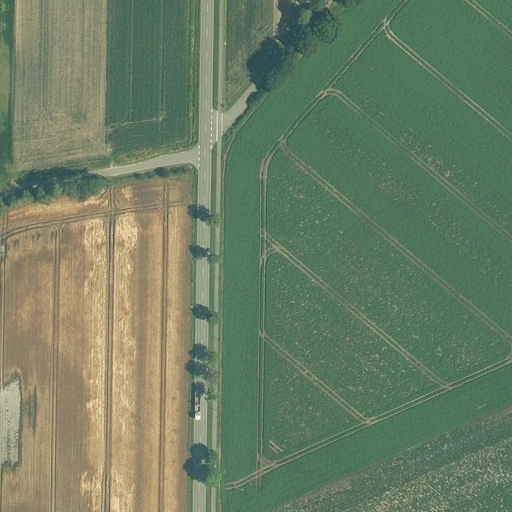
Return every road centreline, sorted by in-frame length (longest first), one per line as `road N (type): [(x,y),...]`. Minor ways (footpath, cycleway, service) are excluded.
road 1 (tertiary): [(199,511),(206,156)]
road 2 (residential): [(206,156),(0,195)]
road 3 (residential): [(330,0),(228,117),(206,128)]
road 4 (tertiary): [(206,128),(209,0)]
